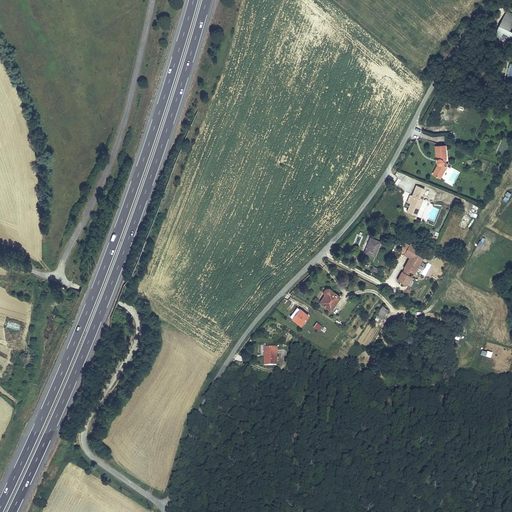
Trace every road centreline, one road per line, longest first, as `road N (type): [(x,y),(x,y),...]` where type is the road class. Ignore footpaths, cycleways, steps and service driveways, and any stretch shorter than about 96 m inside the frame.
road 1 (unclassified): [(166,508),(96,461),(83,442),(89,415),(136,345),(138,319),(55,277),(120,134),(151,0)]
road 2 (unclassified): [(490,0),(369,199),(231,353),(166,508)]
road 3 (motorway): [(11,511),(109,289),(206,0)]
road 4 (motorway): [(193,0),(97,284),(0,508)]
